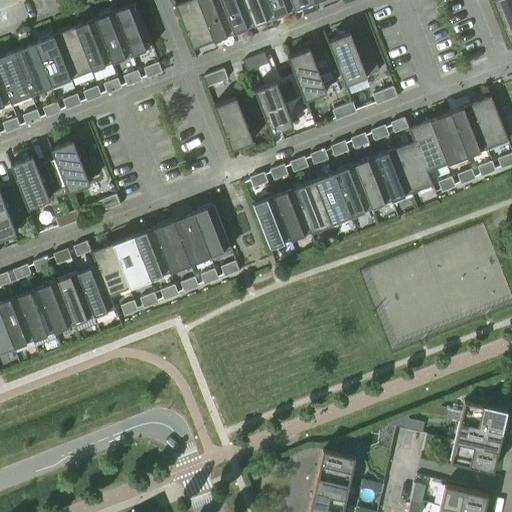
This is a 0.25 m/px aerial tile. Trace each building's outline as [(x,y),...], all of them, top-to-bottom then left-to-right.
[(213,40),(197,0),(192,0),(178,6),(177,4),(175,4),(192,48),(194,48),(193,46),(212,38),(213,40)] [(197,0),(213,40),(214,40),(213,38),(232,30),(233,33),(233,32),(220,0),(197,0)] [(220,0),(233,32),(234,32),(233,30),(252,23),(253,25),(254,25),(244,0),(220,0)] [(244,0),(254,25),(254,24),(253,22),(272,15),(273,17),(274,17),(267,0),(244,0)] [(267,0),(274,17),(275,16),(274,14),(293,7),(294,9),(290,0),(267,0)] [(290,0),(294,9),(295,8),(294,6),(309,0),(313,0),(314,1),(313,0),(290,0)] [(511,0),(492,0),(508,41),(510,40),(509,38),(511,36),(511,0)] [(115,9),(115,10),(132,54),(133,54),(132,51),(151,44),(152,46),(153,46),(136,1),(134,2),(135,4),(116,12),(115,9)] [(95,17),(112,62),(113,62),(112,59),(131,52),(132,54),(115,10),(114,10),(115,12),(96,20),(95,17)] [(75,25),(92,70),(93,69),(92,67),(110,60),(111,62),(112,62),(95,17),(94,18),(95,20),(76,27),(75,25)] [(55,33),(54,33),(72,78),(72,77),(72,75),(90,68),(91,70),(92,70),(75,25),(74,26),(75,28),(56,35),(55,33)] [(365,70),(377,65),(371,49),(359,54),(350,31),(328,40),(345,84),(367,75),(365,70)] [(35,41),(34,41),(51,86),(52,85),(51,83),(70,76),(71,78),(72,78),(54,33),(54,34),(54,36),(36,43),(35,41)] [(14,49),(31,93),(32,93),(31,91),(50,83),(51,86),(34,41),(33,41),(34,44),(15,51),(14,49)] [(325,86),(337,81),(331,65),(319,70),(310,47),(287,55),(305,100),(327,91),(325,86)] [(0,72),(11,101),(12,101),(11,99),(30,91),(31,94),(31,93),(14,49),(13,49),(14,52),(0,57),(0,72)] [(243,61),(247,71),(269,63),(265,53),(243,61)] [(144,67),(148,78),(163,72),(159,61),(144,67)] [(228,78),(224,68),(203,76),(207,87),(228,78)] [(124,75),(128,86),(142,80),(138,70),(124,75)] [(0,102),(10,99),(11,101),(0,72),(0,102)] [(104,83),(108,93),(122,88),(118,78),(104,83)] [(292,125),(293,124),(284,101),(297,96),(291,81),(278,86),(276,80),(275,81),(275,83),(257,91),(256,88),(254,89),(271,133),(273,132),(272,130),(291,123),(292,125)] [(83,91),(87,101),(102,96),(98,85),(83,91)] [(373,94),(377,104),(398,96),(394,85),(373,94)] [(63,99),(67,109),(82,103),(77,93),(63,99)] [(470,103),(487,147),(488,147),(487,145),(505,137),(506,140),(508,139),(491,95),(489,96),(490,98),(471,105),(470,103)] [(252,141),(253,140),(244,117),(257,112),(251,97),(238,101),(236,96),(234,97),(235,99),(216,106),(215,104),(214,105),(231,149),(233,148),(232,146),(251,138),(252,141)] [(43,107),(47,117),(61,111),(57,101),(43,107)] [(332,109),(336,120),(357,112),(353,101),(332,109)] [(450,111),(467,155),(467,153),(485,145),(486,148),(487,147),(470,103),(469,103),(470,106),(451,113),(450,111)] [(23,115),(27,125),(41,119),(37,109),(23,115)] [(430,118),(429,119),(447,163),(446,160),(465,153),(466,155),(467,155),(450,111),(449,111),(450,114),(431,121),(430,118)] [(395,132),(408,127),(409,127),(405,116),(391,122),(395,132)] [(3,122),(7,133),(21,127),(17,117),(3,122)] [(408,127),(415,142),(426,168),(427,168),(445,161),(446,163),(447,163),(429,119),(430,121),(411,129),(410,126),(409,127),(408,127)] [(371,130),(375,140),(389,134),(385,124),(371,130)] [(351,138),(355,148),(369,142),(365,132),(351,138)] [(88,178),(101,173),(95,157),(82,162),(73,139),(51,148),(68,192),(90,183),(88,178)] [(349,150),(345,140),(331,146),(335,156),(349,150)] [(395,148),(394,148),(411,192),(412,191),(411,189),(430,182),(431,184),(433,183),(427,168),(426,168),(415,142),(396,150),(395,148)] [(310,153),(314,164),(329,158),(325,148),(310,153)] [(375,156),(374,156),(391,199),(392,199),(391,197),(410,189),(411,192),(394,148),(395,150),(376,158),(375,156)] [(511,152),(497,158),(501,168),(511,164),(511,152)] [(60,188),(54,173),(50,161),(37,166),(33,155),(11,163),(28,207),(50,199),(48,193),(60,188)] [(290,161),(294,171),(309,166),(305,156),(290,161)] [(355,163),(354,164),(371,207),(372,207),(371,205),(390,197),(391,200),(391,199),(374,156),(375,158),(356,166),(355,163)] [(477,166),(481,176),(496,170),(492,160),(477,166)] [(288,174),(284,163),(270,169),(274,179),(288,174)] [(335,171),(334,171),(351,215),(352,215),(351,212),(370,205),(371,207),(354,164),(354,166),(336,173),(335,171)] [(457,174),(461,184),(476,178),(472,168),(457,174)] [(250,177),(254,187),(268,182),(264,171),(250,177)] [(315,179),(314,179),(331,223),(332,223),(331,220),(350,213),(351,215),(334,171),(333,172),(334,174),(315,181),(315,179)] [(438,181),(442,191),(456,186),(452,176),(438,181)] [(294,187),(293,187),(311,231),(310,228),(329,221),(330,223),(331,223),(314,179),(313,179),(314,182),(295,189),(294,187)] [(274,194),(273,194),(290,239),(291,238),(290,236),(309,229),(310,231),(311,231),(293,187),(294,189),(275,197),(274,194)] [(15,233),(17,232),(8,209),(20,204),(14,189),(2,193),(0,189),(0,236),(14,230),(15,233)] [(96,202),(100,212),(121,204),(117,193),(96,202)] [(290,239),(273,194),(273,195),(274,197),(255,204),(254,202),(252,203),(269,247),(271,246),(270,244),(289,237),(290,239)] [(231,247),(214,203),(193,211),(210,255),(211,255),(210,252),(229,245),(230,248),(231,247)] [(55,217),(59,228),(80,220),(76,209),(55,217)] [(173,219),(190,263),(191,263),(190,260),(209,253),(210,255),(193,211),(192,211),(193,214),(174,221),(173,219)] [(190,263),(173,219),(153,227),(170,271),(171,270),(170,268),(189,261),(189,263),(190,263)] [(133,234),(132,235),(150,279),(150,278),(150,276),(168,269),(169,271),(170,271),(153,227),(152,227),(153,229),(134,236),(133,234)] [(113,242),(112,242),(129,287),(130,286),(129,284),(148,277),(149,279),(150,279),(132,235),(133,237),(114,244),(113,242)] [(92,250),(88,240),(74,246),(77,256),(91,251),(92,250)] [(91,251),(97,266),(98,265),(108,292),(109,292),(128,284),(129,287),(112,242),(112,243),(113,245),(94,252),(93,250),(91,251)] [(72,258),(68,248),(53,253),(57,264),(72,258)] [(52,266),(48,256),(33,261),(37,271),(52,266)] [(221,266),(225,276),(240,270),(236,260),(221,266)] [(13,269),(17,279),(32,274),(28,263),(13,269)] [(77,271),(94,315),(95,315),(94,313),(113,305),(114,308),(115,307),(109,292),(108,292),(98,265),(97,266),(78,273),(77,271)] [(201,274),(205,284),(219,278),(215,268),(201,274)] [(0,274),(0,286),(12,282),(8,271),(0,274)] [(57,278),(74,323),(75,323),(74,320),(93,313),(94,315),(77,271),(76,271),(77,273),(58,281),(57,278)] [(181,282),(184,292),(199,286),(195,276),(181,282)] [(37,286),(54,331),(55,331),(54,328),(73,321),(73,323),(74,323),(57,278),(56,279),(57,281),(38,288),(37,286)] [(160,289),(164,300),(179,294),(175,284),(160,289)] [(17,294),(34,339),(34,338),(34,336),(52,329),(53,331),(54,331),(37,286),(36,287),(37,289),(18,296),(17,294)] [(140,297),(144,308),(159,302),(155,292),(140,297)] [(0,311),(14,346),(13,344),(32,336),(33,339),(34,339),(17,294),(16,294),(17,297),(0,303),(0,311)] [(121,305),(125,315),(138,310),(134,299),(121,305)] [(14,346),(0,311),(0,349),(12,344),(13,347),(14,346)] [(466,400),(461,420),(504,430),(509,410),(466,400)] [(420,411),(446,417),(449,407),(437,404),(420,411)] [(422,431),(424,421),(409,418),(407,414),(389,423),(422,431)] [(461,420),(456,440),(499,450),(504,430),(461,420)] [(424,449),(435,451),(438,436),(427,433),(424,449)] [(499,450),(456,440),(451,461),(494,471),(499,450)] [(324,448),(318,477),(350,484),(357,456),(324,448)] [(318,477),(311,504),(344,511),(350,484),(318,477)] [(362,487),(383,492),(385,484),(364,479),(362,487)] [(416,483),(412,498),(423,501),(427,485),(416,483)] [(446,484),(441,505),(473,511),(484,511),(489,494),(446,484)] [(420,511),(423,501),(412,498),(409,511),(420,511)]
